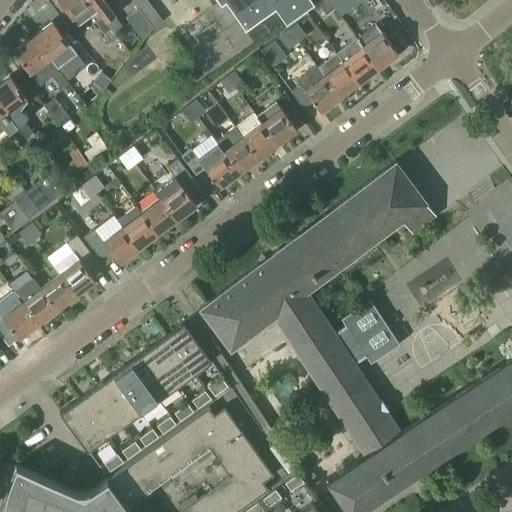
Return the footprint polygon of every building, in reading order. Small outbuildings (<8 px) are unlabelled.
[(98,11),(92,2),(90,0),(59,0),(79,26),(98,11)] [(90,0),(92,2),(98,11),(103,17),(107,23),(116,16),(117,15),(105,0),(90,0)] [(147,0),(132,0),(138,8),(153,27),(163,20),(147,0)] [(217,0),(221,5),(226,2),(246,30),(277,8),(288,23),(313,5),(309,0),(217,0)] [(334,9),(327,0),(321,0),(318,2),(327,14),(334,9)] [(339,16),(359,1),(358,0),(327,0),(334,9),(339,16)] [(143,40),(153,27),(138,8),(126,17),(143,40)] [(107,23),(103,17),(96,23),(111,43),(119,37),(107,23)] [(58,68),(78,53),(52,20),(33,35),(58,68)] [(297,42),(307,35),(297,23),(288,30),(297,42)] [(399,52),(379,25),(359,40),(364,45),(380,67),(399,52)] [(288,49),(297,42),(288,30),(279,36),(288,49)] [(39,84),(52,75),(59,69),(58,68),(33,35),(13,50),(39,84)] [(360,81),(380,67),(364,45),(359,40),(357,36),(338,51),(360,81)] [(326,74),(341,95),(360,81),(338,51),(319,65),(326,74)] [(301,82),(290,90),(304,108),(315,100),(322,110),(341,95),(326,74),(318,64),(299,79),(301,82)] [(68,81),(59,69),(52,75),(61,87),(68,81)] [(102,70),(91,85),(101,92),(112,78),(102,70)] [(244,82),(235,70),(228,75),(237,87),(244,82)] [(25,121),(29,117),(20,110),(29,99),(10,75),(0,82),(0,101),(18,124),(26,136),(33,131),(25,121)] [(237,87),(228,75),(221,80),(230,92),(237,87)] [(44,106),(58,126),(69,117),(55,98),(44,106)] [(206,110),(197,98),(190,103),(199,115),(206,110)] [(0,133),(7,129),(9,131),(18,124),(0,101),(0,133)] [(258,115),(263,121),(279,142),(298,128),(278,101),(258,115)] [(199,115),(190,103),(183,109),(192,121),(199,115)] [(236,126),(244,135),(259,157),(279,142),(263,121),(258,115),(255,112),(236,126)] [(217,140),(219,142),(240,171),(259,157),(244,135),(236,126),(217,140)] [(182,154),(196,173),(206,166),(221,185),(240,171),(219,142),(217,140),(212,133),(192,147),(182,154)] [(143,157),(134,145),(127,151),(136,162),(143,157)] [(136,162),(127,151),(120,156),(128,167),(136,162)] [(80,153),(72,159),(81,171),(89,164),(80,153)] [(197,203),(191,194),(201,187),(180,159),(170,166),(175,174),(155,189),(161,197),(177,218),(197,203)] [(347,326),(335,334),(304,289),(402,218),(411,231),(435,215),(395,159),(200,306),(231,347),(274,314),(366,453),(327,478),(350,511),(357,511),(511,408),(511,356),(402,429),(356,364),(368,356),(373,362),(400,343),(370,301),(343,321),(347,326)] [(39,179),(35,182),(50,201),(62,192),(54,181),(53,179),(52,177),(51,176),(49,174),(48,174),(46,174),(45,174),(43,174),(42,175),(40,176),(39,178),(39,179)] [(102,182),(96,174),(89,179),(97,191),(105,186),(102,182)] [(89,179),(82,184),(91,196),(97,191),(89,179)] [(25,190),(39,209),(50,201),(35,182),(25,190)] [(29,217),(39,209),(25,190),(14,198),(29,217)] [(177,218),(161,197),(142,211),(158,232),(177,218)] [(118,218),(123,225),(139,246),(158,232),(142,211),(137,204),(118,218)] [(42,233),(33,221),(25,226),(34,238),(42,233)] [(120,261),(139,246),(123,225),(104,239),(107,244),(120,261)] [(34,238),(25,226),(19,231),(28,243),(34,238)] [(96,278),(82,259),(92,252),(77,233),(68,240),(74,249),(54,265),(59,273),(75,294),(96,278)] [(451,264),(412,284),(422,304),(461,284),(451,264)] [(75,294),(59,273),(41,286),(57,307),(75,294)] [(15,291),(22,301),(38,322),(57,307),(41,286),(34,277),(15,291)] [(19,336),(38,322),(22,301),(3,315),(0,311),(0,333),(7,343),(18,335),(19,336)] [(183,321),(165,335),(193,373),(211,360),(183,321)] [(193,373),(165,335),(148,347),(175,386),(193,373)] [(148,347),(130,360),(158,399),(175,386),(148,347)] [(130,360),(113,372),(140,411),(158,399),(130,360)] [(123,424),(140,411),(113,372),(95,385),(123,424)] [(221,378),(208,387),(214,395),(227,386),(221,378)] [(95,385),(78,398),(106,436),(123,424),(95,385)] [(204,390),(191,399),(197,407),(210,398),(204,390)] [(236,511),(255,499),(249,491),(273,474),(218,397),(190,418),(107,477),(100,482),(92,488),(89,490),(87,491),(85,491),(83,491),(80,491),(78,491),(76,491),(74,490),(16,464),(15,466),(12,474),(4,497),(13,501),(12,507),(11,511),(236,511)] [(87,450),(106,436),(78,398),(59,411),(87,450)] [(187,402),(174,412),(180,420),(193,410),(187,402)] [(169,415),(156,424),(162,432),(175,423),(169,415)] [(152,427),(139,437),(145,445),(158,435),(152,427)] [(134,440),(121,449),(127,458),(140,448),(134,440)] [(117,452),(104,462),(110,470),(123,461),(117,452)] [(285,482),(291,490),(304,481),(298,472),(285,482)] [(312,489),(321,483),(313,472),(305,478),(312,489)] [(269,506),(282,497),(276,488),(263,498),(269,506)] [(246,511),(260,511),(264,509),(258,501),(245,510),(246,511)] [(319,511),(312,501),(296,511),(319,511)]
